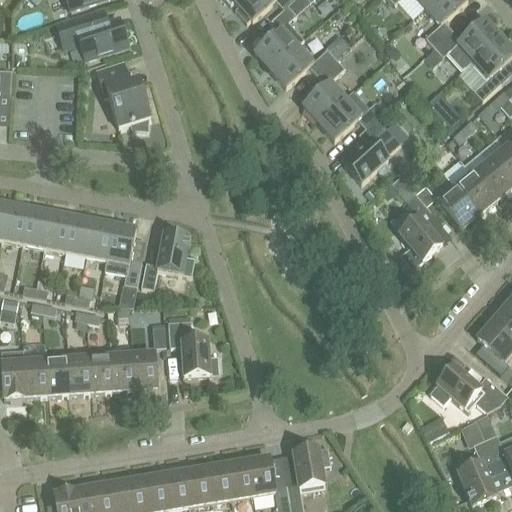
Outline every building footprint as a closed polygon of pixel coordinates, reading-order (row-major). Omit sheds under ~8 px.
[(64,0),(70,15),(112,2),(110,0),(64,0)] [(220,0),(230,10),(234,7),(236,9),(246,0),(220,0)] [(238,12),(235,15),(246,28),(250,25),(252,27),(275,6),(283,15),(287,11),(288,12),(300,0),(246,0),(236,9),(238,12)] [(385,0),(394,10),(397,8),(412,24),(424,13),(438,0),(385,0)] [(440,30),(425,44),(434,53),(452,37),(444,28),(467,7),(461,0),(438,0),(424,13),(440,30)] [(277,37),(254,58),(270,76),(297,51),(303,45),(288,29),(296,21),(288,12),(287,11),(283,15),(268,28),(277,37)] [(102,16),(101,17),(56,31),(64,54),(80,49),(85,66),(127,52),(119,25),(106,29),(102,16)] [(452,37),(434,53),(442,63),(446,60),(461,77),(469,70),(499,42),(484,25),(480,28),(460,46),(452,37)] [(461,77),(458,80),(473,97),(482,107),(501,90),(492,81),(511,62),(511,55),(499,42),(469,70),(461,77)] [(297,51),(270,76),(286,93),(309,72),(317,81),(335,65),(327,55),(312,68),(297,51)] [(432,55),(424,62),(432,72),(441,64),(432,55)] [(325,90),(302,111),(318,129),(345,105),(329,88),(344,74),(335,65),(317,81),(325,90)] [(123,69),(96,77),(104,102),(108,101),(118,134),(131,130),(133,135),(147,136),(148,125),(150,124),(148,119),(149,111),(146,111),(139,90),(131,93),(123,69)] [(0,101),(10,102),(11,77),(0,75),(0,101)] [(345,105),(318,129),(334,146),(354,128),(357,126),(365,134),(365,135),(377,124),(384,118),(375,108),(368,114),(353,97),(345,105)] [(494,105),(499,111),(508,103),(503,97),(494,105)] [(439,101),(427,112),(449,137),(461,126),(439,101)] [(490,120),(499,111),(494,105),(485,114),(490,120)] [(366,150),(343,171),(361,190),(377,176),(378,177),(386,169),(385,168),(388,165),(386,163),(392,157),(400,150),(386,133),(377,124),(365,135),(365,134),(358,141),(366,150)] [(471,126),(462,135),(467,141),(476,132),(471,126)] [(459,149),(467,141),(462,135),(453,143),(459,149)] [(497,143),(480,157),(488,166),(511,195),(511,194),(511,161),(505,153),(497,143)] [(426,158),(431,164),(440,156),(435,150),(426,158)] [(480,157),(464,170),(469,176),(495,208),(511,195),(488,166),(480,157)] [(459,165),(443,179),(445,182),(452,190),(478,222),(495,208),(469,176),(464,170),(459,165)] [(400,181),(390,189),(397,198),(406,208),(408,212),(418,224),(399,240),(410,253),(400,262),(410,275),(411,276),(422,268),(443,251),(441,249),(440,250),(422,227),(431,220),(425,212),(426,212),(416,200),(400,181)] [(454,194),(438,208),(461,236),(464,233),(467,237),(479,227),(476,224),(478,222),(452,190),(451,190),(454,194)] [(377,200),(370,192),(362,200),(369,207),(377,200)] [(425,192),(416,200),(426,212),(435,204),(425,192)] [(1,246),(22,250),(29,214),(8,210),(1,246)] [(22,250),(43,254),(50,218),(29,214),(22,250)] [(71,222),(50,218),(43,254),(64,258),(71,222)] [(64,258),(85,262),(93,225),(82,223),(81,224),(71,222),(64,258)] [(105,271),(106,271),(114,231),(104,229),(104,227),(93,225),(85,262),(106,266),(105,271)] [(114,231),(106,271),(127,275),(124,290),(137,292),(142,268),(130,265),(136,235),(114,231)] [(195,264),(186,263),(189,245),(163,240),(158,271),(145,269),(141,293),(154,296),(157,276),(191,283),(192,281),(191,281),(195,264)] [(123,290),(118,314),(129,313),(133,313),(137,292),(124,290),(123,290)] [(34,302),(36,294),(24,291),(22,299),(34,302)] [(47,296),(36,294),(34,302),(46,304),(47,296)] [(138,297),(136,310),(152,313),(154,300),(138,297)] [(64,307),(76,310),(78,302),(66,299),(64,307)] [(90,304),(78,302),(76,310),(88,312),(90,304)] [(1,313),(16,317),(18,307),(3,304),(1,313)] [(42,319),(44,311),(32,308),(31,316),(42,319)] [(44,311),(42,319),(54,321),(56,313),(44,311)] [(511,316),(506,311),(491,327),(511,345),(511,316)] [(117,314),(117,322),(129,322),(129,313),(118,314),(117,314)] [(75,325),(77,325),(86,327),(88,319),(76,317),(75,325)] [(88,319),(86,327),(98,330),(100,322),(88,319)] [(207,346),(192,347),(191,327),(168,328),(169,353),(182,352),(184,381),(182,382),(182,384),(219,381),(219,379),(218,363),(208,363),(207,346)] [(511,359),(511,345),(491,327),(477,344),(504,368),(511,359)] [(154,354),(166,353),(164,333),(152,334),(154,354)] [(23,356),(1,358),(1,369),(3,397),(4,405),(26,404),(23,362),(23,356)] [(45,361),(48,402),(69,401),(67,359),(45,361)] [(91,399),(88,363),(68,364),(68,359),(67,359),(69,401),(91,399)] [(156,395),(156,385),(154,359),(132,360),(134,397),(156,395)] [(134,397),(132,360),(110,361),(112,398),(134,397)] [(23,362),(26,404),(48,402),(45,361),(23,362)] [(112,398),(110,361),(88,363),(91,399),(112,398)] [(454,371),(436,391),(429,400),(442,412),(450,403),(468,418),(475,409),(487,419),(499,413),(508,402),(511,405),(511,404),(511,392),(505,400),(485,383),(477,392),(455,373),(456,372),(454,371)] [(511,374),(508,371),(500,381),(506,386),(511,379),(511,374)] [(441,421),(420,432),(427,447),(449,436),(441,421)] [(493,432),(481,437),(485,446),(497,441),(493,432)] [(497,441),(485,446),(495,469),(506,464),(511,478),(511,455),(505,459),(497,441)] [(495,469),(485,446),(473,451),(479,465),(456,475),(459,483),(458,483),(462,494),(464,493),(471,511),(472,511),(496,502),(483,474),(495,469)] [(286,492),(288,502),(289,510),(289,511),(302,511),(300,500),(325,495),(321,473),(330,472),(328,453),(291,459),(292,462),(293,461),(298,490),(286,492)] [(269,463),(246,467),(252,503),(275,499),(269,463)] [(231,506),(252,503),(246,467),(225,470),(231,506)] [(204,474),(210,510),(231,506),(225,470),(204,474)] [(188,511),(197,511),(210,510),(204,474),(182,478),(188,511)] [(166,511),(188,511),(182,478),(161,481),(166,511)] [(166,511),(161,481),(140,485),(144,511),(166,511)] [(122,511),(144,511),(140,485),(119,488),(122,511)] [(100,511),(122,511),(119,488),(97,492),(100,511)] [(100,511),(97,492),(76,495),(78,511),(100,511)] [(78,511),(76,495),(54,499),(56,511),(78,511)]
